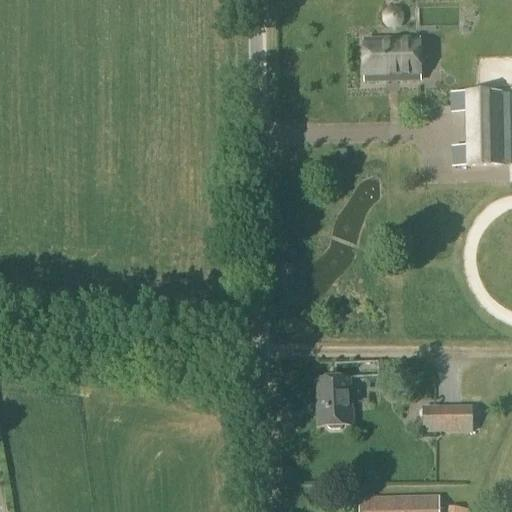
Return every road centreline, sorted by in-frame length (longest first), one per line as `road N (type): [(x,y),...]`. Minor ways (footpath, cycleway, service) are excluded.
road 1 (unclassified): [(259,375),(256,0)]
road 2 (unclassified): [(259,375),(0,348)]
road 3 (track): [(511,353),(259,350)]
road 4 (unclassified): [(261,511),(259,375)]
